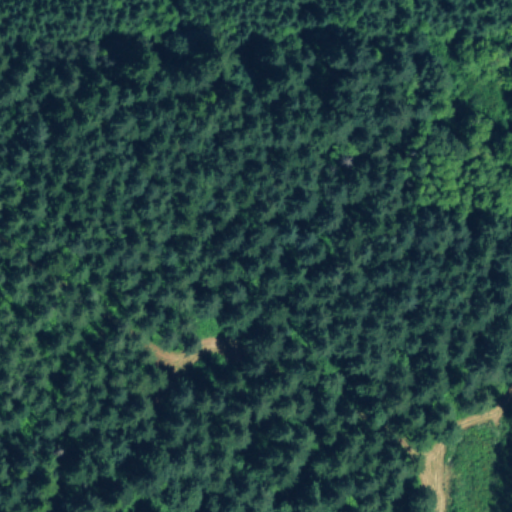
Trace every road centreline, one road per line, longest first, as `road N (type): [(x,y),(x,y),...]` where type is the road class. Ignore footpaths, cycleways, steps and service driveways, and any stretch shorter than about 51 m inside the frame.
road 1 (track): [(498,430),(471,425),(446,446),(437,511)]
road 2 (track): [(511,389),(498,430),(501,511)]
